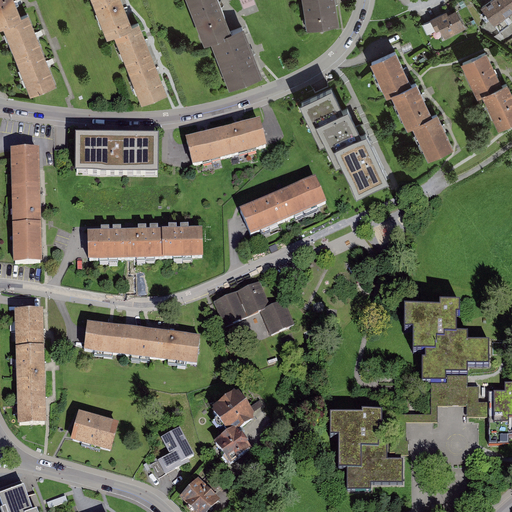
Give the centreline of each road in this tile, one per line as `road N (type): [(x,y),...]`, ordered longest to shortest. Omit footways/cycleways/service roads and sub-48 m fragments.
road 1 (residential): [(364,0),(351,31),(322,63),(226,108),(149,123),(0,108)]
road 2 (residential): [(0,283),(113,301),(161,300),(307,242)]
road 3 (residential): [(3,446),(163,511)]
road 4 (unclassified): [(307,242),(434,184)]
